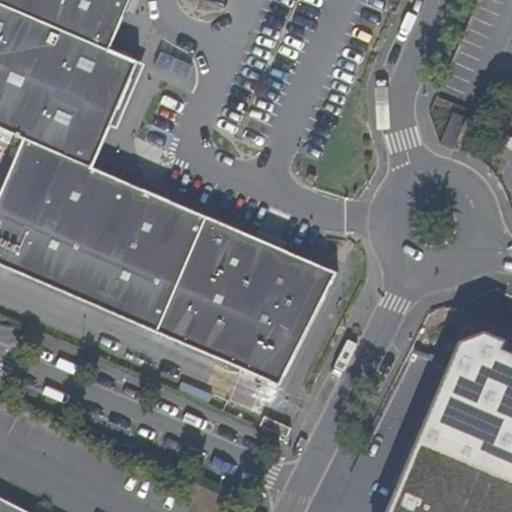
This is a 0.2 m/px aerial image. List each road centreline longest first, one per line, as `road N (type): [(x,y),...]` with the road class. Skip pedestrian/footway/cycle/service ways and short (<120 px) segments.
road 1 (residential): [(0,355),(307,480)]
road 2 (residential): [(414,273),(307,480)]
road 3 (residential): [(421,187),(400,148),(400,101),(440,0)]
